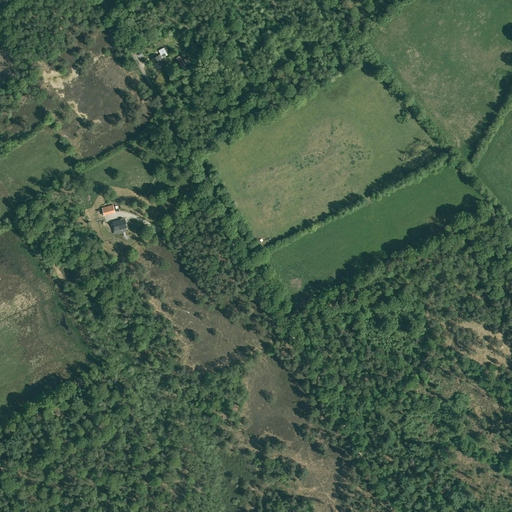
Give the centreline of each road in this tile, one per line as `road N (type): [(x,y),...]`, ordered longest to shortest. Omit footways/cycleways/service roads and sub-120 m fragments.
road 1 (track): [(395,511),(220,205)]
road 2 (unclassified): [(220,205),(102,0)]
